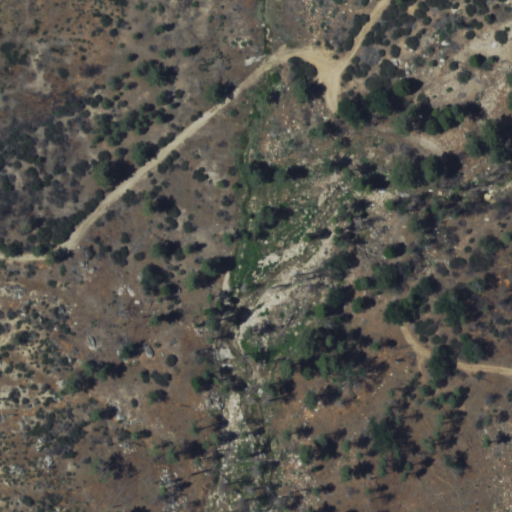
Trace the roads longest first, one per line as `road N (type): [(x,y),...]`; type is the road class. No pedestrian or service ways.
road 1 (track): [(511,373),(451,365),(407,336),(393,278),(441,158),(425,143),(359,125),(325,101)]
road 2 (track): [(325,101),(319,60),(289,56),(169,142),(50,251),(0,253)]
